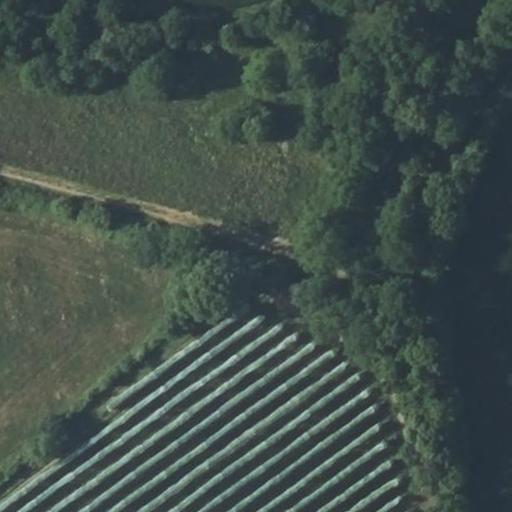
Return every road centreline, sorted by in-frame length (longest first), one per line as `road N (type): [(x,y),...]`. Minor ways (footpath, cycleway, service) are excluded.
road 1 (track): [(397,269),(352,273),(0,176)]
road 2 (track): [(397,269),(427,239),(458,136),(511,54)]
road 3 (track): [(430,511),(397,269)]
